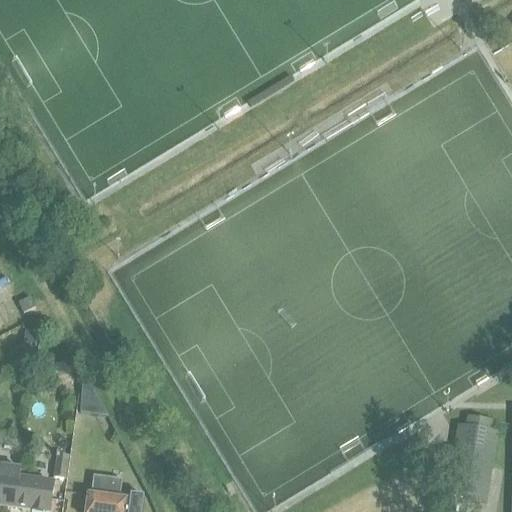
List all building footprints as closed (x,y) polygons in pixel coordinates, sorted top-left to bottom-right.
[(31,300),(18,306),(24,316),(36,310),(31,300)] [(28,331),(31,346),(46,343),(42,328),(28,331)] [(88,415),(105,414),(105,390),(87,391),(88,415)] [(439,477),(438,483),(450,485),(448,499),(454,500),(463,501),(486,505),(487,505),(493,468),(498,436),(493,435),(492,435),(459,429),(458,437),(456,451),(443,449),(440,467),(439,477)] [(67,483),(67,481),(70,459),(58,457),(54,481),(67,483)] [(0,510),(12,511),(16,511),(21,484),(23,470),(2,467),(0,477),(0,510)] [(89,498),(86,511),(143,511),(144,506),(127,504),(127,503),(120,502),(122,483),(94,480),(92,499),(89,498)] [(21,484),(16,511),(51,511),(55,489),(21,484)]
